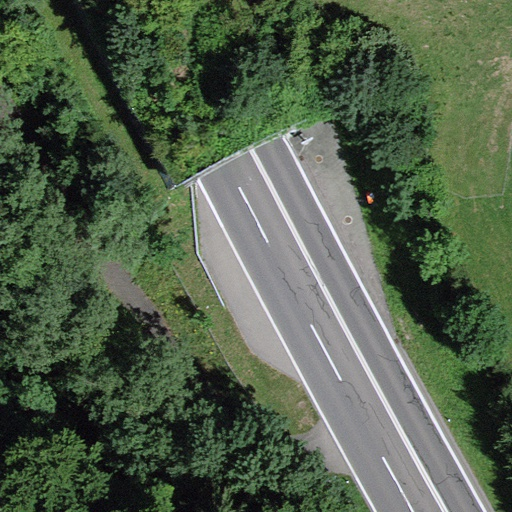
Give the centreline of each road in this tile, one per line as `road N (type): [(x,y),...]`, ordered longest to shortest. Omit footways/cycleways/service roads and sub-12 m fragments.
road 1 (trunk): [(430,511),(154,0)]
road 2 (track): [(0,104),(222,416),(279,454),(392,443)]
